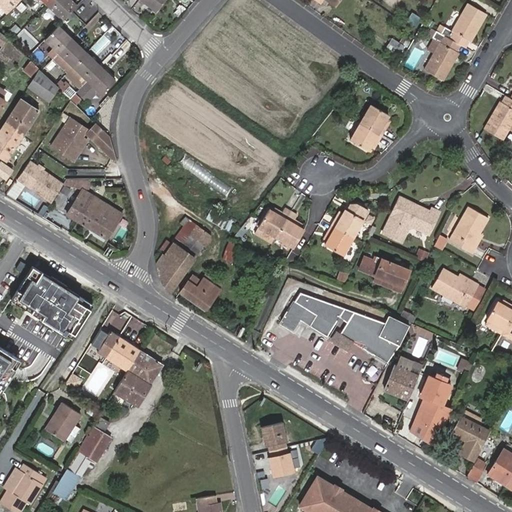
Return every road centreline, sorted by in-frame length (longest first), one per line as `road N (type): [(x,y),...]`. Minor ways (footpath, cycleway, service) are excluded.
road 1 (primary): [(490,511),(221,350)]
road 2 (residential): [(122,288),(146,238),(125,148),(126,109),(160,53)]
road 3 (residential): [(280,0),(448,116)]
road 4 (residential): [(221,350),(251,511)]
road 5 (residential): [(448,116),(371,175),(317,174)]
